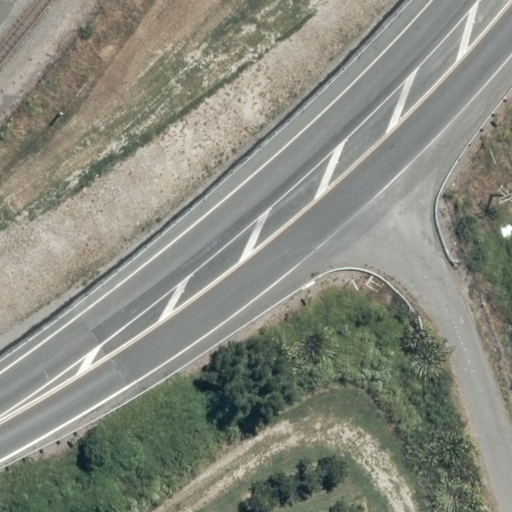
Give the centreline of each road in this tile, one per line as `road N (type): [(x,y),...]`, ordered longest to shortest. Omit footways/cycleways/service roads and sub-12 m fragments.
road 1 (tertiary): [(0,415),(182,301),(371,154)]
road 2 (unclassified): [(510,511),(421,245),(371,154)]
road 3 (tertiary): [(371,154),(511,3)]
